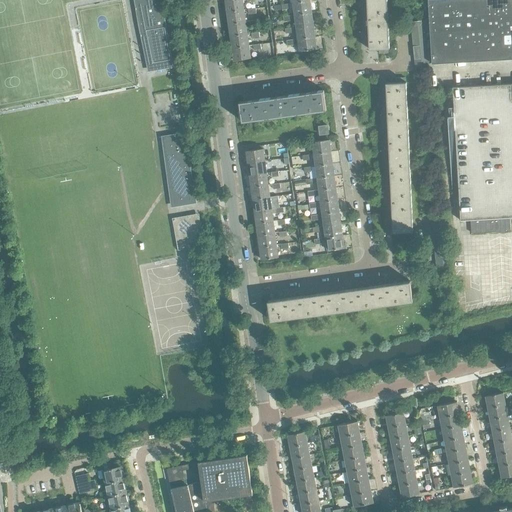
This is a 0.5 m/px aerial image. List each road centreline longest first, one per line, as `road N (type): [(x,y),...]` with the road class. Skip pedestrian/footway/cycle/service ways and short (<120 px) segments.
road 1 (residential): [(396,511),(483,487),(463,374)]
road 2 (residential): [(243,285),(216,87)]
road 3 (residential): [(371,268),(344,71)]
road 4 (residential): [(268,418),(243,285)]
road 5 (residential): [(243,285),(371,268)]
road 6 (residential): [(216,87),(344,71)]
road 7 (residential): [(142,452),(265,433)]
